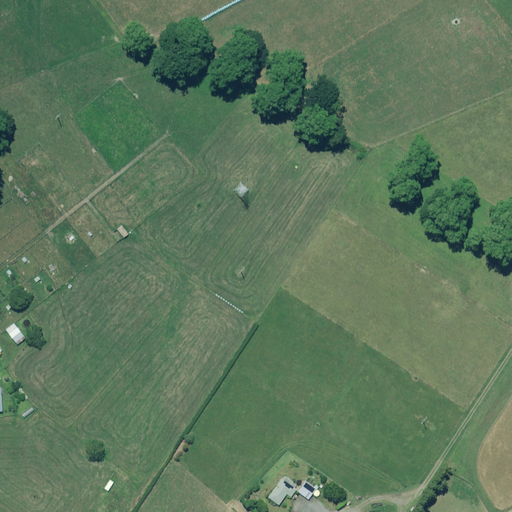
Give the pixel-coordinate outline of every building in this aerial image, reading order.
[(129,234),(122,225),(117,229),(124,238),(129,234)] [(27,338),(18,327),(10,334),(18,345),(27,338)] [(36,411),(32,407),(22,415),(25,419),(36,411)] [(297,489),(282,479),(269,497),(279,505),(287,494),(292,497),(297,489)] [(316,488),(306,481),(299,492),(309,499),(316,488)]
